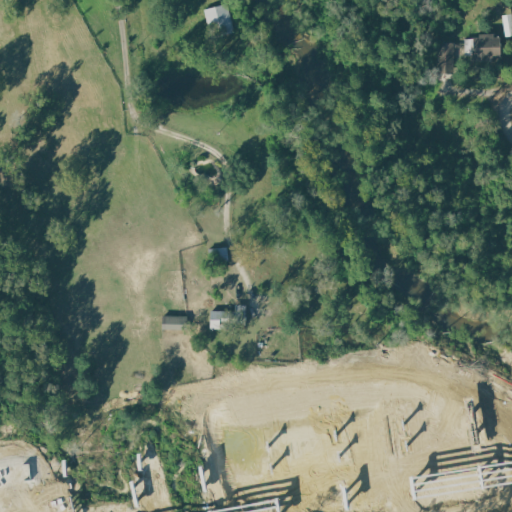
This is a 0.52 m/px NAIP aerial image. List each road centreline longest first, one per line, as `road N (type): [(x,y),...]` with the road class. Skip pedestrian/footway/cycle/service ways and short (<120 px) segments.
road 1 (secondary): [(511,407),(276,446),(28,474)]
road 2 (motorway): [(511,422),(74,510)]
road 3 (motorway): [(257,511),(511,466)]
